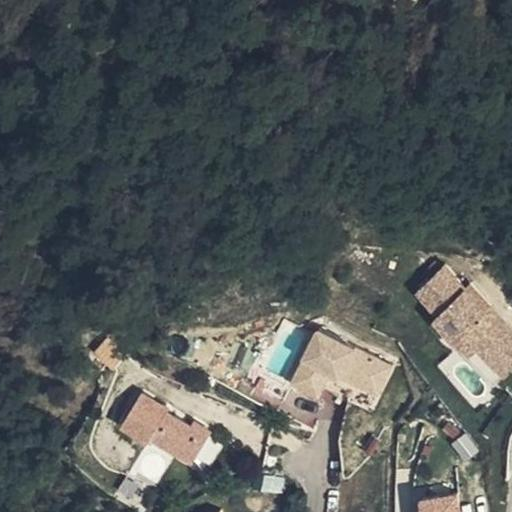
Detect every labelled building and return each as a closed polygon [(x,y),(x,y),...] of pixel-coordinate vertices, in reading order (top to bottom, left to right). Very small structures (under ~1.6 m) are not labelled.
[(497,353),(511,338),(511,327),(489,304),(488,305),(484,309),(462,286),(440,264),(414,288),(437,310),(434,313),(471,351),(483,339),(497,353)] [(462,286),(484,309),(488,305),(466,283),(462,286)] [(324,331),(297,384),(335,403),(345,383),(384,402),(400,370),(324,331)] [(511,365),(511,338),(497,353),(483,339),(471,351),(499,379),(511,365)] [(193,457),(211,428),(193,417),(189,423),(166,409),(167,407),(140,391),(122,420),(150,437),(152,433),(193,457)] [(426,511),(460,511),(460,492),(425,494),(426,511)]
